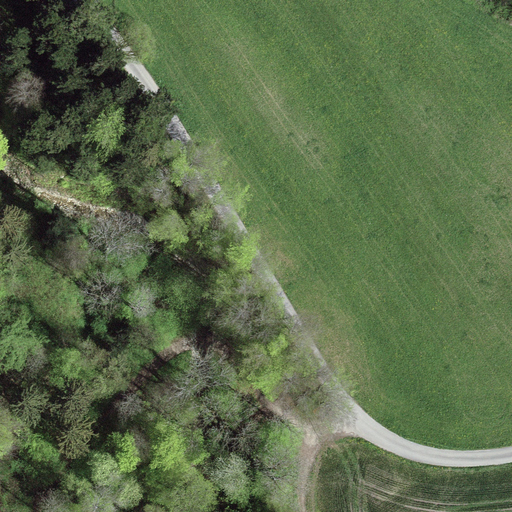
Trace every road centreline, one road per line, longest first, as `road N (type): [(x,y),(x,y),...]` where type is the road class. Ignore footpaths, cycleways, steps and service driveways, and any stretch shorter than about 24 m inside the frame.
road 1 (unclassified): [(78,0),(159,112),(355,427),(446,458),(511,456)]
road 2 (track): [(51,511),(138,381),(173,348),(198,343),(219,355),(286,422),(355,427)]
